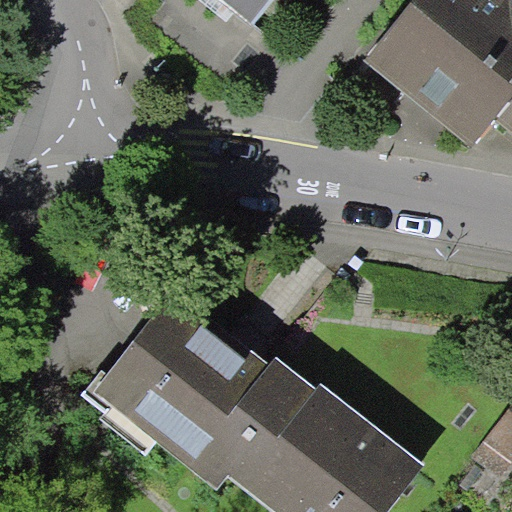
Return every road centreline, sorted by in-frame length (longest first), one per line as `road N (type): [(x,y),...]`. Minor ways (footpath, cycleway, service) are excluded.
road 1 (residential): [(511,213),(252,170)]
road 2 (residential): [(252,170),(267,125),(368,0)]
road 3 (residential): [(252,170),(88,159)]
road 4 (residential): [(59,0),(88,159)]
